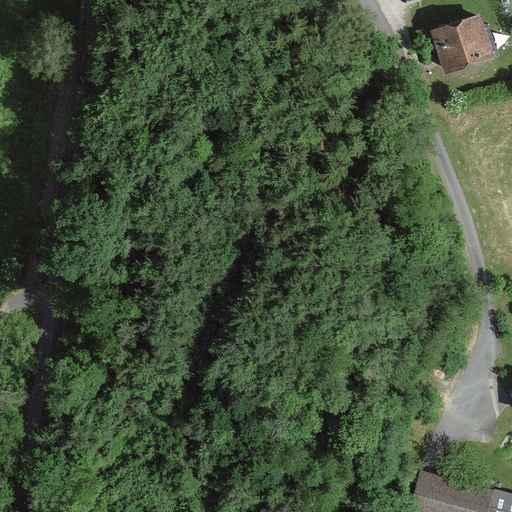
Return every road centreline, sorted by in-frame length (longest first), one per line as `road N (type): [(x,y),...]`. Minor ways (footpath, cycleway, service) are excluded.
road 1 (unclassified): [(18,511),(84,88),(88,0)]
road 2 (residential): [(365,0),(457,196),(486,305),(484,341),(438,450)]
